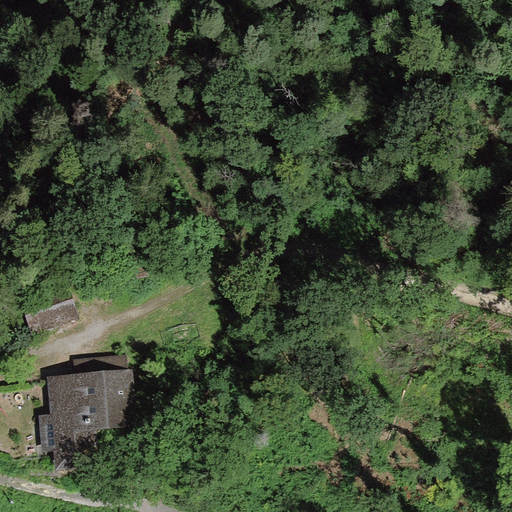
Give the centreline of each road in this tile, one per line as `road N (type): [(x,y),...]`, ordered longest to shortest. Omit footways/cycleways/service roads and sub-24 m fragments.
road 1 (track): [(134,309),(218,271),(299,252),(511,303)]
road 2 (residential): [(0,479),(160,511)]
road 3 (residential): [(134,309),(0,356)]
